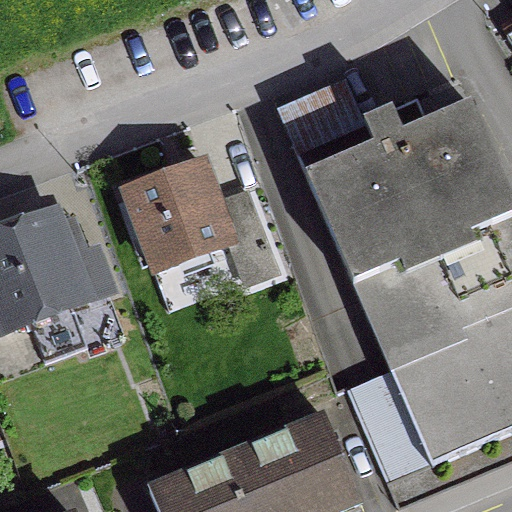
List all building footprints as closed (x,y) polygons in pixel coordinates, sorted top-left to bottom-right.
[(511,34),(503,40),(511,54),(511,34)] [(511,213),(466,109),(413,132),(403,108),(359,127),(369,151),(304,179),(302,180),(427,470),(428,471),(511,434),(511,213)] [(198,167),(122,196),(152,277),(227,249),(241,288),(273,276),(242,195),(212,206),(198,167)] [(59,245),(50,222),(0,240),(0,333),(103,293),(89,257),(80,260),(72,240),(59,245)] [(321,422),(144,496),(151,511),(341,511),(355,506),(321,422)]
